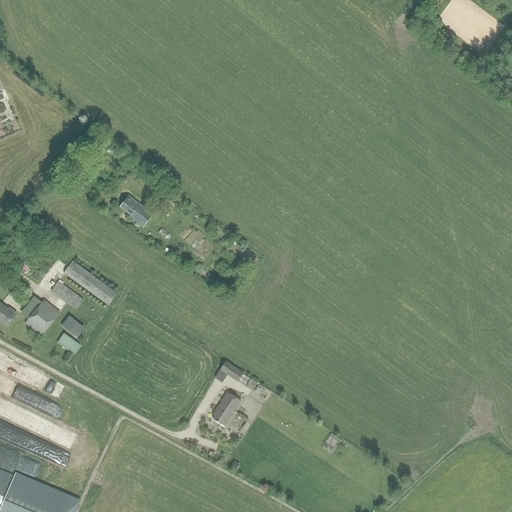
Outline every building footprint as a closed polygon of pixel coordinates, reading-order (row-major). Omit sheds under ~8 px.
[(79,167),(84,171),(91,163),(86,159),(79,167)] [(177,209),(183,200),(169,190),(163,199),(177,209)] [(129,217),(134,221),(134,220),(137,222),(137,223),(143,228),(153,215),(129,196),(120,207),(131,215),(129,217)] [(108,305),(116,293),(72,262),(64,273),(108,305)] [(84,300),(58,282),(50,292),(76,310),(84,300)] [(42,303),(34,297),(21,313),(29,320),(26,323),(41,336),(59,314),(44,301),(42,303)] [(0,321),(6,326),(16,313),(9,308),(8,310),(0,303),(0,321)] [(77,338),(85,329),(69,317),(62,326),(77,338)] [(81,346),(64,334),(57,343),(75,355),(81,346)] [(223,382),(227,375),(238,382),(244,373),(226,361),(220,370),(221,371),(216,378),(223,382)] [(33,392),(27,405),(56,417),(62,404),(33,392)] [(225,427),(241,401),(228,393),(213,415),(214,416),(213,419),(225,427)] [(43,421),(38,432),(74,448),(79,436),(43,421)] [(0,511),(73,511),(78,502),(0,470),(0,511)]
